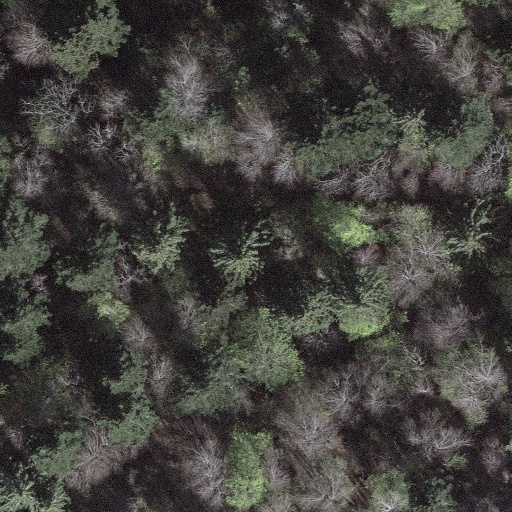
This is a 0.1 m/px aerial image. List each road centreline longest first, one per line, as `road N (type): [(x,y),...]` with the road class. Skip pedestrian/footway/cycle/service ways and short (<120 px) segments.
road 1 (track): [(0,511),(511,216)]
road 2 (track): [(0,124),(185,157),(379,172),(511,158)]
